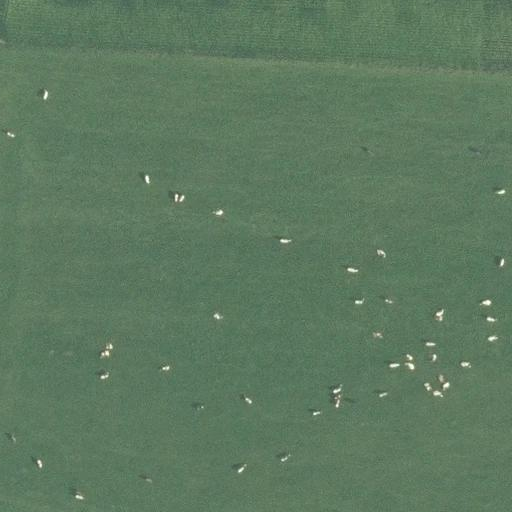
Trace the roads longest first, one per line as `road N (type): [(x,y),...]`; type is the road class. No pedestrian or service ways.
road 1 (unclassified): [(0,50),(511,73)]
road 2 (unclassified): [(0,398),(431,511)]
